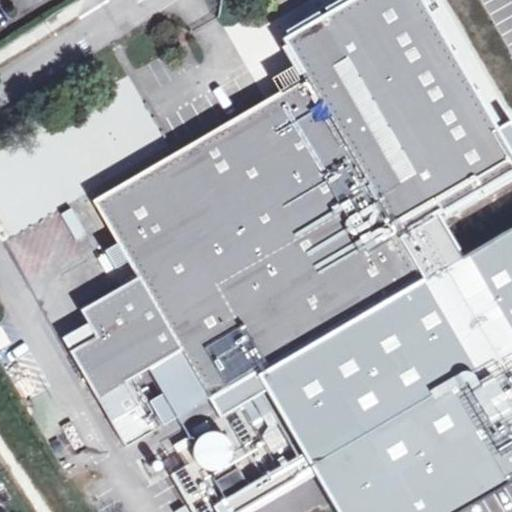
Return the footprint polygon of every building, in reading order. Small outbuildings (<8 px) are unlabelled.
[(91,200),(117,243),(135,232),(220,377),(201,387),(208,399),(418,277),(395,238),(401,235),(404,240),(436,222),(433,217),(439,213),(443,218),(473,200),(470,195),(479,191),(482,196),(511,178),(511,174),(511,173),(511,172),(511,144),(502,127),(496,130),(492,122),(497,119),(479,87),(475,90),(470,82),(474,79),(456,49),(451,52),(447,44),(452,41),(433,9),(429,12),(426,6),(429,4),(427,0),(336,0),(325,7),(327,11),(320,16),(318,11),(285,30),(288,34),(283,37),(286,43),(280,47),(296,74),(301,72),(305,79),(266,101),(91,200)] [(511,71),(491,80),(506,117),(511,114),(511,71)] [(217,418),(184,437),(220,501),(311,450),(346,511),(429,511),(511,465),(511,227),(207,400),(217,418)] [(135,232),(117,243),(136,276),(180,351),(201,387),(220,377),(135,232)] [(148,369),(180,351),(136,276),(79,310),(94,336),(68,351),(125,448),(154,431),(126,382),(148,369)] [(176,418),(208,399),(201,387),(180,351),(148,369),(176,418)] [(56,449),(71,475),(80,470),(65,444),(56,449)]
